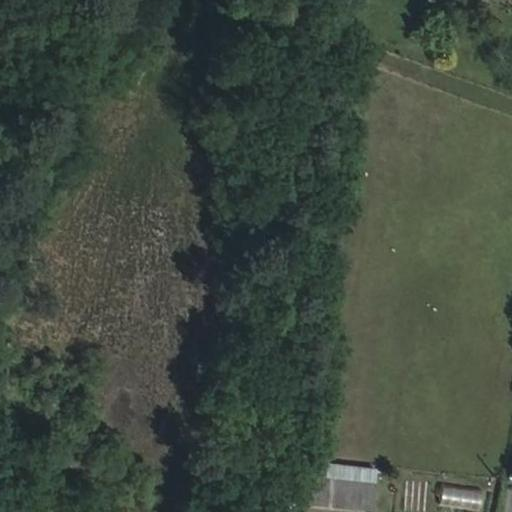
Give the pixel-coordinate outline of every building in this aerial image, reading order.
[(0,468),(15,453),(0,439),(0,481),(6,475),(0,468)] [(18,486),(33,471),(15,453),(0,468),(6,475),(18,486)] [(373,483),(375,467),(295,459),(291,501),(310,503),(313,477),(373,483)] [(370,510),(373,483),(313,477),(310,503),(370,510)] [(440,484),(438,504),(478,508),(480,488),(440,484)]
